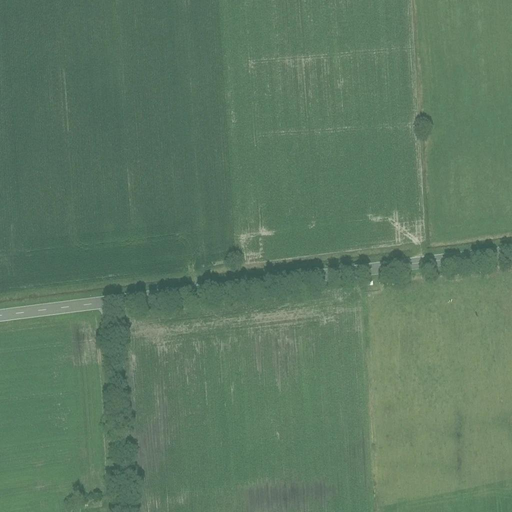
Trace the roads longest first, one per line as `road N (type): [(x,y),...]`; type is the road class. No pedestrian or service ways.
road 1 (tertiary): [(0,319),(511,257)]
road 2 (track): [(108,307),(120,511)]
